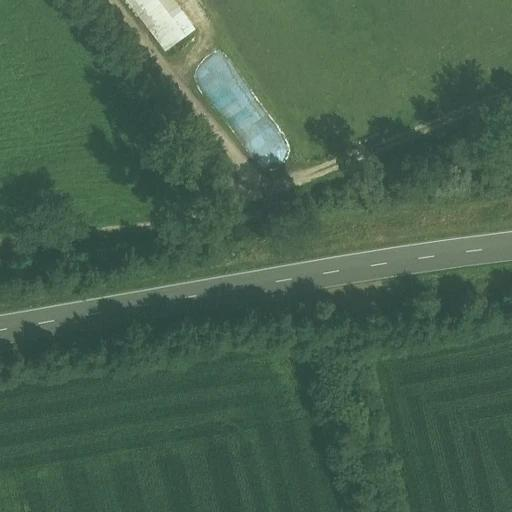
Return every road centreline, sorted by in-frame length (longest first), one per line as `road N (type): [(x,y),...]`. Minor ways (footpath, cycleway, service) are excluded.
road 1 (primary): [(0,331),(511,247)]
road 2 (unknown): [(0,238),(182,229),(282,185)]
